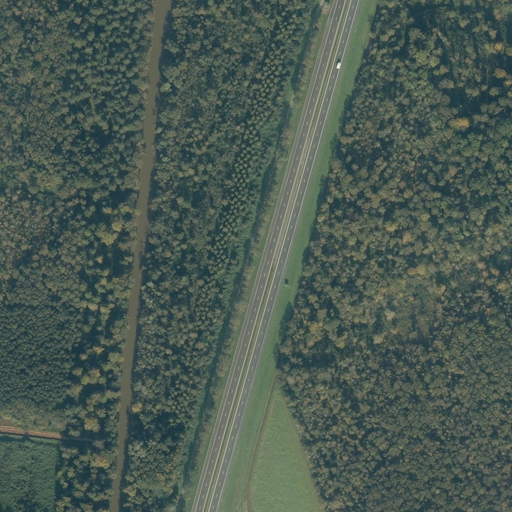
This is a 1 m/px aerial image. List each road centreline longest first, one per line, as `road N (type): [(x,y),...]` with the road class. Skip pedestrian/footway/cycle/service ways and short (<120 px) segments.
road 1 (motorway): [(341,0),(199,511)]
road 2 (motorway): [(212,511),(354,0)]
